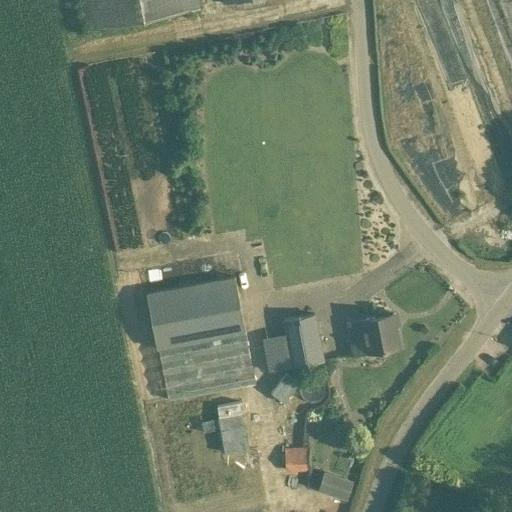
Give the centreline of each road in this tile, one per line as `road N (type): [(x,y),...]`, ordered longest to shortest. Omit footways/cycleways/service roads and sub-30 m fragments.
road 1 (unclassified): [(501,312),(425,233),(382,162),(365,100),(360,0)]
road 2 (unclassified): [(501,312),(408,442),(377,511)]
